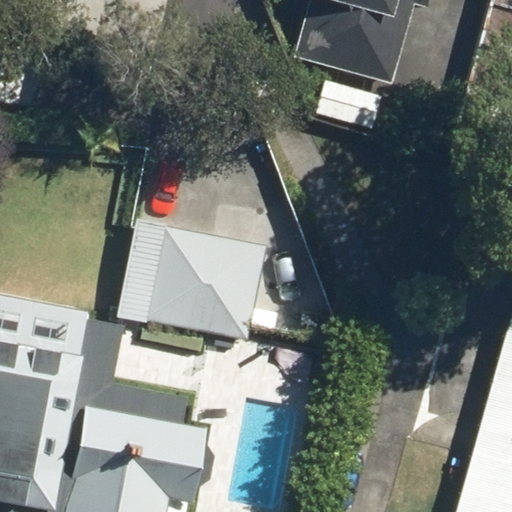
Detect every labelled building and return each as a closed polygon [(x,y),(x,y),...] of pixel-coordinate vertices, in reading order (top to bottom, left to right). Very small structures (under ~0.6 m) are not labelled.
[(307,0),(292,57),(393,84),(410,19),(394,15),(398,0),(307,0)] [(326,79),(316,113),(370,128),(380,95),(326,79)] [(270,244),(165,224),(146,320),(250,341),(270,244)] [(208,426),(182,421),(187,394),(112,380),(122,327),(84,320),(86,310),(0,294),(0,511),(184,511),(187,497),(194,498),(208,426)] [(511,511),(511,299),(453,511),(511,511)]
